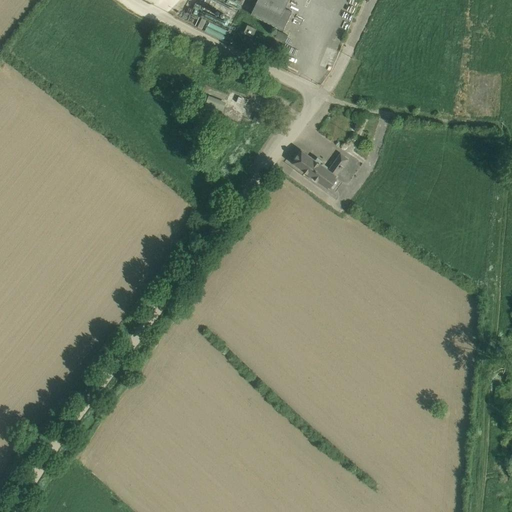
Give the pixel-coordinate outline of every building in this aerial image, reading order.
[(202,19),(229,32),(237,16),(239,11),(215,0),(210,0),(209,3),(202,19)] [(228,0),(227,3),(240,10),(244,0),(228,0)] [(285,8),(289,0),(258,0),(256,5),(251,14),(283,30),(292,12),(285,8)] [(244,33),(253,37),(256,29),(248,25),(244,33)] [(204,107),(221,114),(225,106),(208,99),(204,107)] [(291,164),(326,189),(342,168),(349,159),(341,154),(329,170),(301,150),(291,164)] [(355,167),(360,161),(353,156),(348,162),(355,167)]
